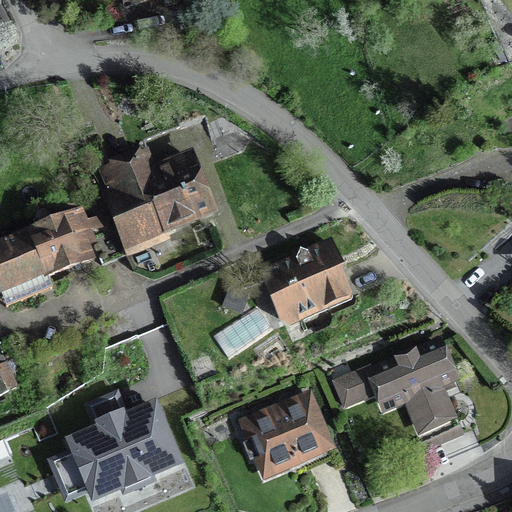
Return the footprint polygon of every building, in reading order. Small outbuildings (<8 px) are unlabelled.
[(130,0),(133,8),(161,0),(163,9),(177,5),(175,0),(130,0)] [(82,156),(58,166),(64,181),(61,182),(69,202),(100,189),(92,169),(88,171),(82,156)] [(135,158),(134,159),(102,171),(111,194),(104,197),(124,248),(210,213),(190,162),(145,180),(136,158),(135,158)] [(78,215),(28,235),(45,278),(45,279),(46,279),(89,262),(77,229),(83,227),(78,215)] [(0,295),(45,278),(28,235),(27,232),(13,238),(15,242),(0,248),(0,295)] [(314,307),(323,310),(346,301),(335,274),(337,268),(328,246),(305,255),(299,253),(295,262),(262,277),(269,293),(280,298),(289,318),(301,313),(306,315),(307,310),(314,307)] [(383,410),(406,400),(426,447),(451,437),(447,429),(456,425),(447,405),(443,407),(438,396),(432,393),(435,388),(452,381),(437,347),(414,357),(412,351),(394,359),(396,365),(370,375),(368,370),(351,377),(360,398),(376,392),(383,410)] [(1,360),(0,360),(0,396),(15,390),(1,360)] [(301,464),(305,473),(331,462),(317,428),(313,427),(310,420),(312,415),(306,401),(301,399),(277,409),(276,417),(246,430),(263,472),(294,459),(301,464)] [(95,511),(135,511),(196,486),(162,405),(67,445),(95,511)]
